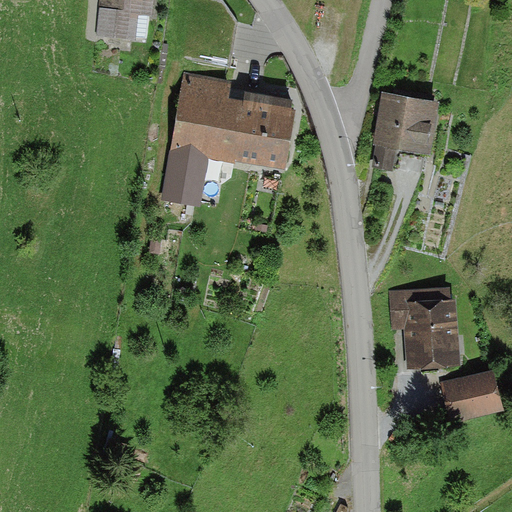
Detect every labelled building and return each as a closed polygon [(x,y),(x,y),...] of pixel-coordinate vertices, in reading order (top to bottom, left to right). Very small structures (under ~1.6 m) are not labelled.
[(146,41),(149,17),(154,18),(156,0),(161,1),(161,0),(99,0),(96,36),(146,41)] [(186,74),(162,200),(201,208),(210,161),(236,165),(236,161),(283,169),(294,110),(288,109),(290,100),(246,92),(244,101),(228,98),(231,82),(186,74)] [(439,103),(382,92),(372,145),(375,145),(371,168),(392,172),(396,149),(429,155),(439,103)] [(451,288),(392,290),(394,329),(405,328),(407,369),(459,367),(456,300),(451,300),(451,288)] [(493,370),(441,383),(450,422),(502,409),(493,370)]
